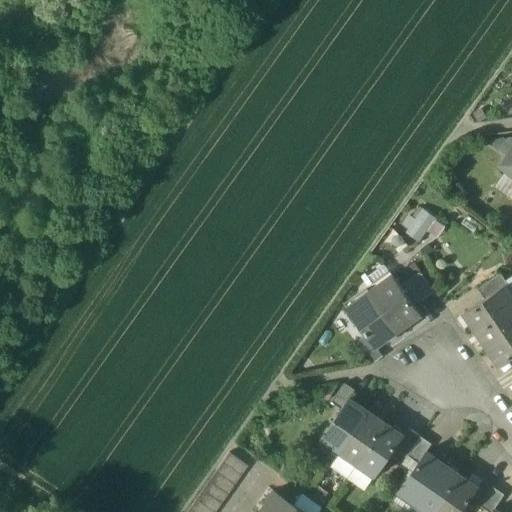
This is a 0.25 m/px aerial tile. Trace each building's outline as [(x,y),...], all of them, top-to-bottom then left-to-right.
[(511,139),(508,139),(499,151),(508,157),(511,151),(511,139)] [(511,151),(508,157),(501,167),(511,175),(511,151)] [(402,227),(420,240),(437,217),(419,204),(402,227)] [(398,273),(404,280),(419,268),(414,261),(398,273)] [(419,272),(410,278),(425,298),(434,291),(419,272)] [(500,273),(477,289),(483,298),(503,286),(504,287),(508,285),(500,273)] [(393,275),(370,291),(397,330),(420,313),(415,305),(400,285),(393,275)] [(410,278),(400,285),(415,305),(425,298),(410,278)] [(483,298),(464,311),(476,330),(511,305),(511,299),(504,287),(503,286),(483,298)] [(397,330),(370,291),(347,307),(374,346),(397,330)] [(511,305),(476,330),(488,347),(511,330),(511,305)] [(511,330),(488,347),(499,365),(511,356),(511,330)] [(344,383),(331,402),(341,409),(348,399),(349,399),(354,391),(344,383)] [(341,409),(321,438),(341,452),(368,412),(349,399),(348,399),(341,409)] [(368,412),(341,452),(357,464),(385,424),(368,412)] [(385,424),(357,464),(374,476),(394,448),(402,437),(402,436),(385,424)] [(407,428),(402,436),(402,437),(394,448),(407,456),(420,437),(407,428)] [(420,437),(407,456),(417,463),(425,452),(430,444),(420,437)] [(417,463),(398,491),(415,503),(442,464),(425,452),(417,463)] [(229,453),(186,511),(213,511),(246,466),(229,453)] [(442,464),(415,503),(427,511),(434,511),(459,476),(442,464)] [(459,476),(434,511),(460,511),(469,499),(477,488),(459,476)] [(477,488),(469,499),(480,507),(492,489),(481,481),(477,488)] [(492,489),(480,507),(487,511),(490,511),(493,510),(502,496),(492,489)] [(301,511),(273,491),(259,511),(260,511),(301,511)]
